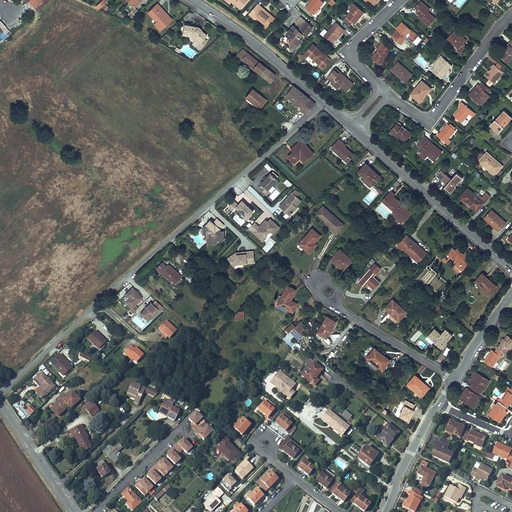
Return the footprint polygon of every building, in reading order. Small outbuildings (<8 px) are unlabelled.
[(28,0),(38,10),(48,0),(28,0)] [(106,2),(103,0),(102,0),(96,7),(100,8),(106,2)] [(139,0),(126,0),(123,3),(128,8),(132,5),(133,6),(139,0)] [(304,7),(312,15),(323,4),(318,0),(311,0),(310,2),(311,3),(308,6),(307,4),(304,7)] [(268,14),(257,4),(256,5),(252,2),(245,11),(248,14),(250,11),(254,14),(262,21),(268,14)] [(428,28),(435,20),(427,14),(428,12),(421,6),(423,4),(420,2),(416,7),(419,9),(417,12),(416,13),(419,16),(423,19),(421,22),(428,28)] [(158,4),(151,10),(159,19),(155,22),(153,24),(160,32),(171,22),(165,15),(167,13),(158,4)] [(352,23),(353,24),(362,13),(354,6),(350,11),(345,17),(342,20),(349,27),(352,23)] [(159,19),(151,10),(148,13),(155,22),(159,19)] [(271,16),(268,14),(262,21),(259,24),(262,26),(271,16)] [(309,31),(301,23),(303,21),(296,15),(293,19),(294,20),(289,26),(294,30),(295,29),(297,31),(295,33),(301,39),(309,31)] [(0,31),(3,29),(6,33),(9,30),(0,20),(0,31)] [(417,37),(400,23),(395,29),(397,31),(398,32),(393,39),(400,45),(406,37),(405,36),(407,34),(409,35),(406,38),(413,43),(417,37)] [(201,30),(201,29),(198,26),(197,26),(183,24),(182,34),(190,36),(190,34),(195,39),(193,42),(200,48),(207,40),(204,38),(206,34),(201,30)] [(342,31),(334,24),(323,36),(330,42),(332,39),(334,40),(339,34),(342,31)] [(302,42),(289,30),(284,36),(285,37),(280,42),(288,49),(295,50),(302,42)] [(466,42),(453,31),(445,40),(457,50),(454,53),(458,57),(466,48),(463,46),(466,42)] [(509,64),(511,59),(511,40),(509,44),(510,46),(506,51),(501,57),(509,64)] [(389,49),(381,42),(379,45),(380,46),(370,58),(379,65),(388,53),(387,52),(389,49)] [(311,45),(301,56),(305,59),(308,55),(323,69),(330,61),(311,45)] [(264,66),(242,48),(234,55),(237,58),(238,56),(258,72),(264,66)] [(439,79),(451,66),(443,59),(435,68),(433,67),(430,71),(439,79)] [(396,62),(390,71),(404,83),(411,75),(396,62)] [(500,63),(496,67),(504,73),(507,70),(500,63)] [(264,66),(258,72),(269,81),(274,74),(264,66)] [(486,77),(494,84),(504,73),(496,67),(495,66),(492,69),(493,70),(486,77)] [(347,78),(346,79),(338,73),(339,71),(335,68),(327,77),(331,81),(330,82),(337,88),(339,86),(346,92),(353,83),(347,78)] [(420,82),(410,93),(418,100),(423,94),(422,93),(424,91),(427,93),(429,90),(420,82)] [(483,91),(488,95),(491,91),(483,84),(480,86),(484,90),(483,91)] [(473,91),(470,95),(480,104),(488,95),(483,91),(484,90),(480,86),(479,85),(476,88),(477,90),(474,93),(473,91)] [(299,111),(304,115),(308,112),(315,104),(293,86),(286,97),(301,107),(299,111)] [(259,108),(266,100),(251,89),(245,96),(259,108)] [(418,100),(410,93),(408,96),(418,104),(427,93),(424,91),(422,93),(423,94),(418,100)] [(488,95),(480,104),(483,106),(490,98),(488,95)] [(471,118),(474,115),(461,103),(458,106),(460,109),(453,116),(461,123),(469,115),(471,118)] [(511,115),(504,108),(491,121),(499,128),(511,115)] [(395,124),(389,131),(397,138),(398,137),(404,142),(411,134),(405,129),(403,131),(399,128),(395,124)] [(447,124),(437,136),(446,143),(456,131),(447,124)] [(441,152),(424,137),(418,144),(422,148),(418,154),(426,160),(430,155),(435,159),(441,152)] [(344,146),(346,144),(339,138),(331,148),(347,161),(353,154),(344,146)] [(293,151),(292,152),(300,158),(302,156),(306,161),(314,155),(301,141),(291,148),(293,151)] [(479,159),(475,162),(479,166),(483,163),(495,175),(496,174),(498,175),(502,171),(501,169),(504,166),(487,150),(484,153),(479,159)] [(300,158),(292,152),(286,156),(293,164),(299,159),(300,158)] [(365,163),(358,171),(373,184),(380,176),(365,163)] [(457,172),(452,178),(442,169),(436,175),(446,184),(445,185),(450,190),(451,189),(462,177),(457,172)] [(263,186),(260,189),(268,196),(271,193),(270,192),(280,181),(272,173),(261,185),(263,186)] [(287,179),(284,182),(289,188),(292,184),(287,179)] [(268,209),(271,206),(250,186),(247,189),(268,209)] [(333,186),(330,192),(336,195),(339,189),(333,186)] [(481,198),(469,188),(461,197),(470,205),(472,203),(479,209),(490,197),(485,193),(481,198)] [(391,190),(382,200),(394,211),(397,214),(394,217),(402,223),(409,215),(402,208),(405,206),(393,196),(395,194),(391,190)] [(294,192),(280,206),(287,212),(289,210),(293,213),(297,208),(294,205),(300,198),(294,192)] [(234,202),(228,208),(233,212),(237,207),(246,217),(248,215),(251,215),(254,212),(242,201),(238,206),(234,202)] [(472,203),(470,205),(477,211),(479,209),(472,203)] [(342,223),(325,209),(320,205),(314,212),(321,218),(322,221),(324,223),(327,220),(332,224),(330,227),(329,228),(335,233),(342,223)] [(412,212),(405,206),(402,208),(409,215),(412,212)] [(507,223),(492,210),(485,217),(495,227),(497,225),(502,229),(507,223)] [(236,215),(233,218),(239,223),(242,220),(236,215)] [(279,228),(271,220),(269,222),(267,220),(260,227),(255,223),(250,229),(260,239),(264,236),(265,237),(270,233),(273,233),(274,234),(279,228)] [(207,237),(207,243),(217,242),(224,242),(224,233),(221,233),(220,230),(224,226),(219,221),(215,225),(210,222),(203,230),(207,233),(207,237)] [(319,235),(312,228),(299,243),(309,253),(317,244),(314,242),(319,235)] [(427,252),(407,235),(397,246),(401,250),(403,248),(418,262),(427,252)] [(454,263),(461,269),(472,258),(465,251),(462,255),(452,246),(447,251),(456,261),(454,263)] [(331,260),(343,270),(352,260),(340,250),(331,260)] [(233,261),(231,263),(235,268),(239,265),(255,263),(254,252),(236,254),(231,258),(233,261)] [(376,262),(357,282),(364,288),(367,284),(373,290),(381,281),(374,276),(382,267),(376,262)] [(159,264),(155,268),(170,281),(171,280),(174,282),(179,277),(175,274),(178,271),(168,263),(166,265),(163,268),(159,264)] [(476,281),(490,293),(497,285),(482,273),(476,281)] [(295,292),(286,287),(276,305),(292,315),(296,305),(290,302),(295,292)] [(136,302),(141,298),(131,288),(124,294),(127,297),(123,301),(130,308),(126,311),(129,314),(136,308),(133,305),(133,304),(135,302),(136,302)] [(393,299),(386,309),(401,321),(409,311),(393,299)] [(147,320),(157,309),(158,310),(161,306),(154,300),(151,303),(149,302),(146,306),(146,308),(144,308),(139,313),(147,320)] [(442,309),(439,306),(434,311),(437,314),(442,309)] [(245,318),(245,309),(239,309),(236,313),(236,318),(245,318)] [(126,314),(122,317),(127,322),(131,318),(126,314)] [(327,336),(337,320),(327,314),(327,315),(318,331),(327,336)] [(165,321),(158,329),(169,339),(176,331),(165,321)] [(305,331),(298,324),(292,330),(299,337),(305,331)] [(435,328),(434,328),(428,335),(442,347),(453,334),(446,328),(441,334),(435,328)] [(94,330),(86,338),(97,349),(105,341),(103,339),(101,341),(98,336),(99,335),(94,330)] [(500,341),(497,346),(503,350),(506,345),(508,347),(511,349),(511,346),(511,335),(510,334),(507,338),(505,337),(503,335),(501,339),(502,341),(501,342),(500,341)] [(125,343),(120,349),(124,352),(129,346),(125,343)] [(136,363),(143,355),(136,348),(134,349),(132,346),(124,354),(127,357),(129,355),(133,360),(136,363)] [(493,346),(485,359),(494,365),(501,354),(503,355),(505,352),(503,350),(497,346),(495,348),(493,346)] [(382,370),(390,360),(375,347),(367,357),(382,370)] [(58,354),(49,362),(61,375),(68,368),(58,358),(60,357),(58,354)] [(69,367),(60,357),(58,358),(68,368),(69,367)] [(503,372),(509,364),(503,359),(497,367),(503,372)] [(315,378),(322,369),(313,362),(301,377),(313,386),(317,380),(315,378)] [(491,378),(477,369),(471,378),(474,380),(471,384),(479,389),(481,385),(485,387),(491,378)] [(54,385),(41,371),(34,378),(41,385),(35,391),(41,397),(54,385)] [(503,376),(496,371),(493,375),(500,380),(503,376)] [(296,385),(279,372),(270,384),(286,397),(291,391),(296,385)] [(415,374),(408,382),(423,396),(430,387),(415,374)] [(145,389),(132,383),(127,393),(136,398),(135,400),(133,403),(137,405),(143,393),(145,389)] [(471,384),(470,386),(467,384),(460,395),(474,404),(481,393),(478,391),(479,389),(471,384)] [(511,386),(510,385),(502,396),(503,397),(501,400),(507,404),(508,404),(509,403),(510,401),(511,402),(511,400),(511,386)] [(47,406),(57,416),(67,405),(69,407),(78,399),(70,391),(61,400),(60,399),(52,406),(50,403),(47,406)] [(289,400),(294,393),(291,391),(286,397),(289,400)] [(497,402),(495,401),(488,412),(500,420),(508,409),(505,407),(506,406),(507,404),(501,400),(499,398),(497,402)] [(274,410),(264,402),(258,410),(268,418),(274,410)] [(93,403),(85,410),(91,416),(99,410),(93,403)] [(163,403),(160,411),(169,415),(168,418),(176,421),(180,411),(173,408),(173,407),(163,403)] [(32,413),(35,410),(31,405),(27,409),(32,413)] [(273,422),(279,414),(274,410),(268,418),(273,422)] [(350,428),(330,411),(322,420),(342,437),(350,428)] [(198,422),(202,418),(196,412),(188,419),(192,423),(194,425),(193,426),(192,428),(195,431),(201,425),(198,422)] [(344,412),(341,416),(352,424),(355,420),(344,412)] [(290,436),(296,428),(292,424),(282,416),(276,424),(285,432),(290,436)] [(251,426),(243,419),(234,430),(242,437),(251,426)] [(453,420),(448,430),(462,436),(466,426),(453,420)] [(213,430),(205,422),(201,425),(195,431),(194,432),(197,435),(198,434),(201,437),(204,440),(213,430)] [(396,430),(388,424),(380,434),(383,436),(379,441),(388,448),(391,444),(388,441),(396,430)] [(81,425),(71,431),(83,452),(91,447),(86,439),(88,437),(81,425)] [(471,431),(467,429),(463,437),(468,439),(469,438),(482,444),(487,435),(473,428),(471,431)] [(388,441),(391,444),(399,433),(396,430),(388,441)] [(289,437),(286,441),(281,447),(281,449),(293,459),(300,451),(290,443),(292,440),(289,437)] [(192,447),(183,439),(181,441),(178,444),(177,443),(174,446),(179,452),(183,449),(186,453),(192,447)] [(439,450),(436,455),(451,462),(456,452),(449,449),(451,444),(441,439),(438,444),(443,446),(441,450),(439,450)] [(225,440),(216,448),(229,461),(231,459),(236,454),(237,453),(225,440)] [(498,441),(493,451),(507,457),(510,459),(511,455),(511,445),(510,445),(509,447),(503,444),(504,443),(498,441)] [(443,446),(438,444),(433,454),(436,455),(439,450),(441,450),(443,446)] [(175,464),(180,459),(176,455),(179,452),(174,446),(170,450),(171,451),(169,453),(166,456),(175,464)] [(354,458),(360,452),(353,446),(348,451),(354,458)] [(112,447),(106,454),(116,464),(123,458),(112,447)] [(366,447),(357,458),(368,467),(371,463),(369,462),(375,454),(366,447)] [(486,448),(483,455),(492,459),(494,454),(490,452),(490,450),(486,448)] [(240,458),(236,454),(231,459),(235,463),(240,458)] [(316,465),(307,457),(298,469),(308,476),(316,465)] [(163,476),(172,467),(164,459),(161,461),(158,464),(157,463),(154,466),(160,472),(163,476)] [(246,460),(234,472),(243,480),(255,469),(248,461),(246,460)] [(103,461),(95,467),(102,478),(110,472),(103,461)] [(476,466),(472,473),(477,475),(478,472),(485,476),(490,478),(495,468),(483,462),(480,468),(476,466)] [(427,466),(423,464),(419,472),(426,476),(423,481),(432,486),(439,472),(427,466)] [(160,479),(157,475),(160,472),(154,466),(151,469),(152,471),(149,473),(147,476),(155,484),(160,479)] [(270,475),(268,472),(260,479),(268,488),(278,478),(273,472),(270,475)] [(511,486),(511,477),(503,473),(498,484),(506,488),(508,485),(511,486)] [(231,488),(236,483),(228,475),(223,480),(224,481),(221,484),(229,492),(231,489),(231,488)] [(326,490),(332,483),(322,475),(316,482),(326,490)] [(152,487),(144,479),(141,481),(139,484),(138,483),(134,486),(144,495),(152,487)] [(454,483),(447,495),(458,501),(460,497),(465,489),(467,490),(469,486),(461,482),(459,486),(454,483)] [(333,496),(339,488),(332,483),(326,490),(333,496)] [(263,496),(254,487),(244,497),(253,506),(263,496)] [(142,502),(129,488),(122,494),(129,501),(126,504),(133,511),(142,502)] [(343,503),(349,496),(339,488),(333,496),(343,503)] [(365,491),(361,488),(350,503),(362,511),(364,511),(371,505),(361,497),(365,491)] [(163,489),(154,498),(157,501),(166,492),(163,489)] [(407,499),(405,505),(417,511),(422,500),(419,499),(421,494),(412,489),(410,493),(413,494),(410,501),(407,499)] [(214,496),(204,506),(210,511),(212,511),(221,503),(218,500),(221,497),(215,491),(213,494),(214,496)] [(227,506),(232,501),(227,497),(223,502),(227,506)] [(247,511),(237,503),(235,506),(237,508),(233,511),(247,511)]
